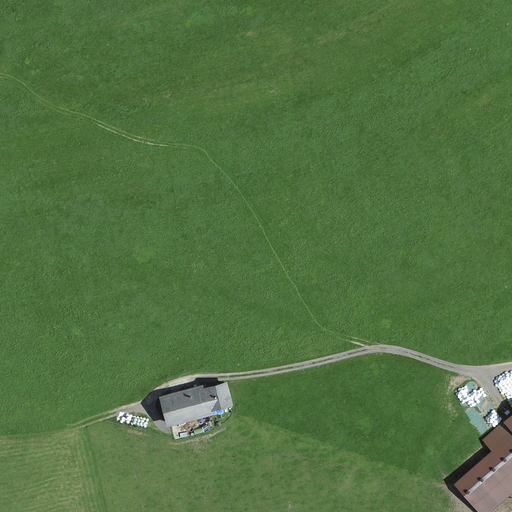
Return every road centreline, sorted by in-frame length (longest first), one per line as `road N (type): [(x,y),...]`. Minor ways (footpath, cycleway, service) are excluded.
road 1 (track): [(123,410),(187,380),(369,349)]
road 2 (track): [(369,349),(485,372),(511,368)]
